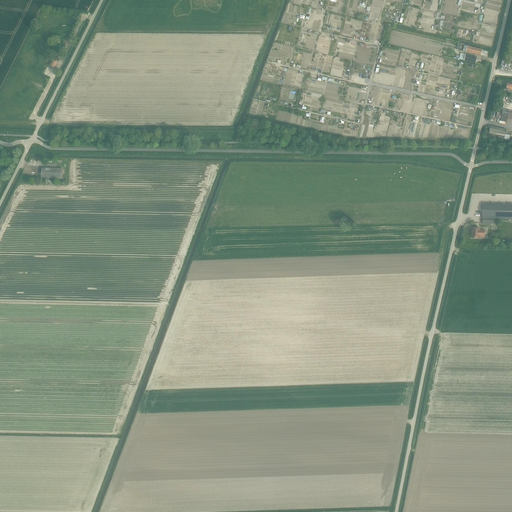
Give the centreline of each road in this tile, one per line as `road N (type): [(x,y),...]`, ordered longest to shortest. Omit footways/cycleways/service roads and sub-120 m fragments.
road 1 (unclassified): [(396,511),(509,0)]
road 2 (unclassified): [(0,203),(102,0)]
